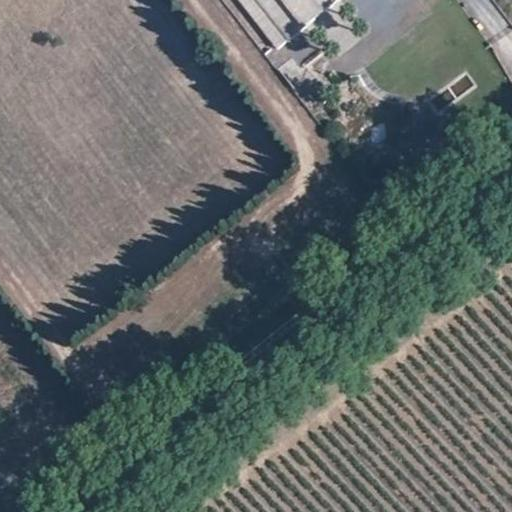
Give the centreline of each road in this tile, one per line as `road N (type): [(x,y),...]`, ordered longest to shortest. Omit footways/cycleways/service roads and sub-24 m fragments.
road 1 (primary): [(511,178),(90,511)]
road 2 (unknown): [(310,338),(278,273),(277,252),(278,228),(317,185),(316,155),(206,0)]
road 3 (unknown): [(0,249),(96,369),(152,350),(263,265)]
